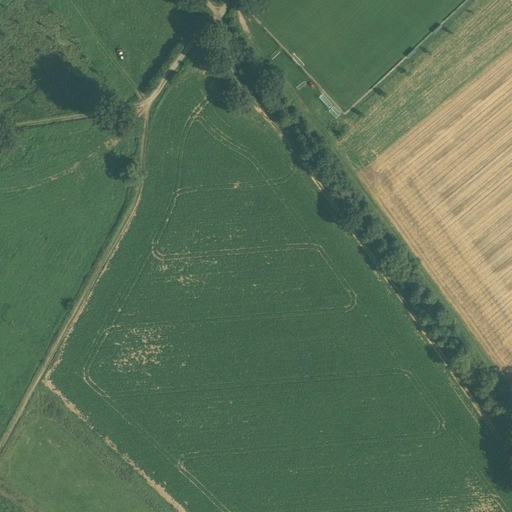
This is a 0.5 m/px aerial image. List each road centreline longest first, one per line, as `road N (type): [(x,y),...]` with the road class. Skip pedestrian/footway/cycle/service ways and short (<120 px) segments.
road 1 (track): [(239,0),(246,27),(511,397)]
road 2 (track): [(149,103),(129,212),(0,450)]
road 3 (track): [(149,103),(0,127)]
